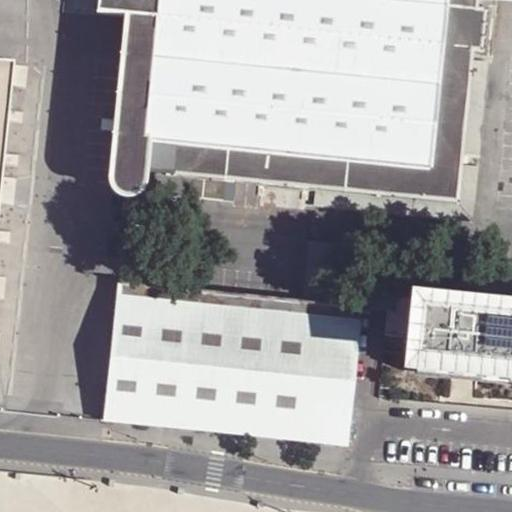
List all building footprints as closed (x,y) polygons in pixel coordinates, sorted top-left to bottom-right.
[(143,199),(148,192),(150,173),(242,182),(263,183),(269,184),(307,188),(314,188),(460,202),(475,62),(475,54),(479,8),(480,0),(102,0),(101,15),(103,16),(130,17),(113,172),(112,185),(114,192),(119,199),(127,203),(135,203),(143,199)] [(479,8),(475,54),(493,56),(497,10),(479,8)] [(314,188),(312,200),(313,203),(477,218),(493,64),(475,62),(460,202),(314,188)] [(0,219),(19,72),(0,69),(0,219)] [(150,173),(148,192),(240,202),(242,182),(150,173)] [(314,188),(307,188),(306,200),(312,200),(314,188)] [(311,303),(362,308),(362,300),(366,270),(368,247),(316,242),(311,303)] [(511,260),(368,247),(366,270),(511,283),(511,260)] [(311,303),(102,282),(88,419),(350,444),(354,394),(362,308),(311,303)] [(511,304),(417,296),(411,360),(511,369),(511,304)]
